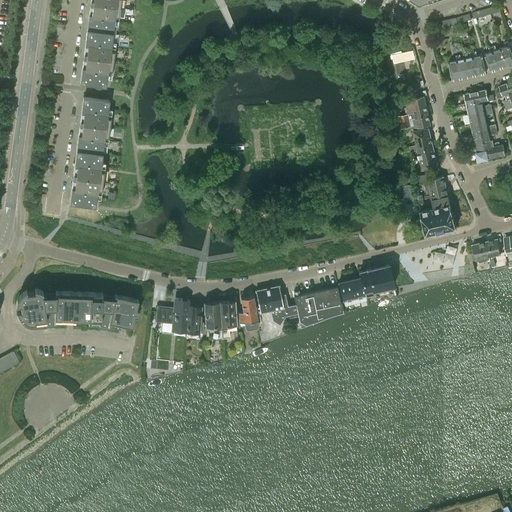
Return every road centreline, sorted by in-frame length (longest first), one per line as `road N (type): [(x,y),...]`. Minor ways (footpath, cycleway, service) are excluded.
road 1 (unclassified): [(32,247),(170,282),(226,286),(488,228)]
road 2 (tertiary): [(4,237),(37,0)]
road 3 (residential): [(54,206),(74,0)]
